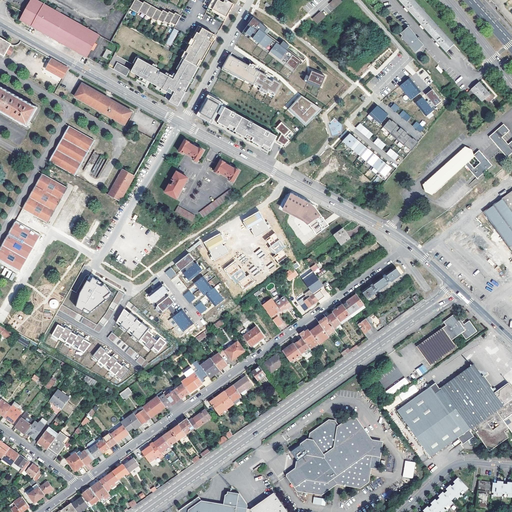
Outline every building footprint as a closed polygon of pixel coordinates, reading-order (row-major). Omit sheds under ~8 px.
[(31,0),(24,13),(20,20),(87,59),(100,36),(36,0),(31,0)] [(136,0),(134,0),(129,9),(137,14),(138,12),(156,22),(157,20),(163,23),(163,22),(169,25),(170,23),(175,26),(180,16),(178,15),(175,13),(174,15),(172,14),(169,12),(168,13),(166,12),(163,11),(162,12),(160,11),(153,7),(147,4),(144,2),(143,4),(138,1),(136,0)] [(223,18),(221,21),(224,22),(233,5),(229,2),(224,0),(223,3),(217,0),(204,0),(202,4),(208,7),(212,10),(211,11),(219,16),(223,18)] [(340,0),(333,0),(329,4),(334,9),(342,1),(340,0)] [(455,44),(414,0),(399,0),(446,52),(455,44)] [(320,11),(312,18),(317,24),(325,16),(320,11)] [(249,23),(246,27),(262,39),(266,33),(302,59),(303,57),(288,47),(287,46),(267,33),(265,31),(267,28),(251,17),(248,22),(249,23)] [(185,60),(198,68),(216,36),(214,35),(198,26),(194,32),(196,33),(193,40),(195,41),(192,47),(190,46),(186,53),(188,54),(185,60)] [(246,27),(243,31),(295,68),(302,59),(266,33),(262,39),(246,27)] [(173,28),(166,44),(172,46),(178,30),(173,28)] [(409,30),(401,36),(403,38),(410,31),(409,30)] [(294,70),(295,68),(243,31),(241,34),(294,70)] [(419,41),(410,31),(403,38),(415,52),(421,47),(417,42),(419,41)] [(0,52),(5,55),(7,52),(12,55),(15,49),(10,47),(11,44),(0,38),(0,52)] [(102,58),(108,61),(112,54),(107,50),(102,58)] [(271,79),(231,55),(228,60),(222,72),(274,100),(282,85),(271,79)] [(47,69),(63,78),(69,69),(53,59),(47,69)] [(168,93),(165,98),(178,105),(198,68),(185,60),(174,80),(159,72),(159,70),(138,59),(131,73),(149,83),(168,93)] [(117,63),(113,70),(126,77),(130,70),(117,63)] [(312,70),(308,80),(321,86),(325,76),(312,70)] [(421,91),(409,77),(399,86),(411,100),(421,91)] [(320,89),(321,86),(308,80),(306,83),(320,89)] [(490,94),(479,82),(471,89),(482,102),(490,94)] [(82,84),(74,97),(124,125),(132,112),(82,84)] [(0,113),(27,128),(37,110),(0,88),(0,113)] [(441,99),(431,88),(425,94),(429,98),(435,105),(441,99)] [(210,96),(208,95),(201,108),(198,112),(214,121),(217,115),(223,104),(210,96)] [(319,110),(302,96),(298,102),(290,110),(306,124),(319,110)] [(426,101),(422,97),(416,103),(427,115),(434,109),(432,108),(426,101)] [(432,108),(435,105),(429,98),(426,101),(432,108)] [(377,106),(369,114),(380,124),(388,114),(382,109),(381,110),(377,106)] [(278,137),(225,108),(217,122),(226,127),(242,136),(260,146),(269,151),(270,151),(277,138),(278,137)] [(198,112),(196,116),(212,124),(214,121),(198,112)] [(383,127),(391,133),(397,126),(398,125),(394,122),(394,123),(392,121),(389,119),(383,127)] [(332,136),(342,132),(338,120),(328,123),(332,136)] [(282,122),(277,128),(279,130),(282,133),(279,139),(278,141),(282,144),(285,146),(290,140),(286,137),(292,131),(282,122)] [(503,124),(489,136),(507,157),(511,152),(511,140),(508,144),(502,137),(509,131),(503,124)] [(404,131),(397,126),(391,133),(394,136),(393,136),(397,139),(404,131)] [(49,162),(75,176),(94,142),(69,127),(49,162)] [(404,131),(397,139),(400,142),(401,142),(404,144),(410,137),(404,131)] [(348,146),(355,138),(354,136),(350,133),(342,141),(348,146)] [(413,138),(410,137),(404,144),(411,151),(419,142),(415,139),(414,140),(413,138)] [(355,138),(348,146),(353,150),(360,142),(359,140),(355,138)] [(193,159),(197,162),(204,150),(199,148),(198,149),(189,144),(190,142),(185,140),(179,151),(183,154),(184,153),(194,158),(193,159)] [(360,142),(353,150),(360,156),(367,147),(362,143),(360,142)] [(367,147),(360,156),(366,161),(373,152),(368,148),(367,147)] [(465,147),(424,185),(432,195),(465,166),(466,165),(477,177),(478,179),(493,165),(479,150),(473,155),(465,147)] [(373,152),(366,161),(372,166),(379,158),(374,154),(373,152)] [(379,158),(372,166),(379,171),(385,163),(381,159),(379,158)] [(229,179),(233,182),(240,171),(235,168),(235,169),(225,164),(226,162),(221,160),(215,171),(219,174),(220,173),(230,178),(229,179)] [(385,163),(379,171),(385,177),(392,168),(387,164),(385,163)] [(109,190),(122,198),(134,177),(121,169),(109,190)] [(165,192),(176,198),(188,178),(176,171),(172,180),(174,181),(172,185),(170,183),(165,192)] [(23,209),(47,224),(67,190),(42,175),(23,209)] [(200,212),(204,217),(235,194),(231,188),(200,212)] [(511,190),(482,212),(511,252),(511,190)] [(299,198),(291,194),(286,204),(288,206),(287,208),(289,209),(288,212),(293,214),(301,199),(299,198)] [(324,230),(329,226),(314,206),(308,202),(301,199),(293,214),(303,220),(309,224),(316,234),(323,229),(324,230)] [(175,212),(192,221),(195,216),(178,206),(175,212)] [(259,213),(245,221),(249,228),(251,227),(253,229),(251,230),(256,237),(269,230),(265,222),(264,222),(259,213)] [(0,259),(14,267),(20,271),(40,237),(15,222),(0,249),(0,259)] [(341,245),(350,239),(342,228),(333,234),(341,245)] [(286,247),(275,233),(266,239),(271,246),(270,247),(276,255),(274,256),(279,263),(288,256),(283,249),(286,247)] [(220,235),(206,243),(212,253),(210,253),(215,261),(229,253),(224,245),(223,246),(222,243),(224,242),(220,235)] [(260,247),(255,253),(260,258),(266,253),(260,247)] [(189,253),(178,262),(183,269),(184,268),(193,261),(194,260),(189,253)] [(244,254),(239,259),(244,264),(249,260),(244,254)] [(193,261),(184,268),(186,271),(196,264),(193,261)] [(321,266),(318,262),(316,263),(310,268),(313,271),(321,266)] [(186,271),(183,274),(189,281),(203,270),(197,263),(196,264),(186,271)] [(235,263),(225,269),(236,284),(239,282),(244,288),(254,281),(249,274),(246,277),(240,268),(239,268),(235,263)] [(260,272),(255,266),(249,272),(254,278),(260,272)] [(313,271),(315,275),(316,274),(323,269),(321,266),(313,271)] [(6,276),(5,277),(12,281),(16,273),(5,268),(2,274),(6,276)] [(171,268),(165,272),(170,279),(176,274),(171,268)] [(284,273),(287,278),(295,272),(292,268),(291,269),(290,268),(284,273)] [(313,271),(310,268),(300,275),(313,293),(324,286),(315,275),(313,271)] [(372,284),(362,291),(367,298),(401,274),(396,268),(385,275),(372,284)] [(203,276),(194,283),(204,296),(206,294),(215,307),(224,300),(215,287),(213,289),(203,276)] [(80,309),(84,311),(85,308),(91,312),(106,300),(105,298),(111,292),(104,283),(101,285),(98,283),(100,281),(93,277),(91,282),(88,280),(83,289),(86,290),(83,294),(81,294),(79,301),(81,302),(80,309)] [(158,278),(152,283),(157,289),(162,284),(158,278)] [(149,295),(155,303),(155,302),(165,295),(168,292),(162,284),(149,295)] [(254,295),(256,297),(266,290),(264,287),(254,295)] [(119,291),(112,302),(118,305),(125,294),(119,291)] [(196,298),(190,291),(184,296),(190,303),(196,298)] [(320,291),(314,295),(318,301),(324,296),(320,291)] [(416,294),(411,298),(415,303),(420,299),(416,294)] [(165,295),(155,302),(157,305),(167,298),(165,295)] [(298,302),(304,311),(318,301),(313,295),(309,298),(308,299),(306,296),(298,302)] [(357,295),(343,304),(352,316),(352,317),(366,307),(357,295)] [(169,296),(167,298),(157,305),(163,312),(174,303),(169,296)] [(276,303),(282,311),(287,308),(289,310),(293,308),(285,296),(276,303)] [(50,307),(52,308),(54,309),(57,308),(58,306),(59,304),(58,301),(56,300),(54,299),(51,300),(50,302),(49,305),(50,307)] [(268,314),(271,318),(278,313),(275,309),(277,307),(271,300),(263,306),(268,313),(268,314)] [(118,305),(112,302),(109,307),(115,311),(118,305)] [(201,302),(195,307),(201,314),(207,309),(201,302)] [(75,319),(78,314),(62,304),(58,310),(75,319)] [(341,323),(342,323),(352,316),(343,304),(333,312),(334,313),(341,322),(341,323)] [(109,307),(103,317),(108,321),(111,317),(115,311),(109,307)] [(158,354),(167,342),(163,339),(161,337),(158,341),(155,339),(153,337),(154,335),(151,333),(148,330),(150,328),(144,324),(142,322),(141,323),(137,320),(138,319),(131,314),(130,313),(129,314),(124,309),(117,320),(121,324),(120,325),(128,331),(129,330),(133,333),(132,335),(140,341),(141,339),(147,344),(146,345),(151,350),(151,349),(158,354)] [(183,310),(172,318),(184,332),(194,324),(190,319),(186,314),(183,310)] [(332,314),(327,318),(334,327),(341,322),(334,313),(332,314)] [(83,317),(78,314),(75,319),(80,322),(83,317)] [(454,314),(443,322),(446,325),(445,326),(454,339),(462,333),(466,339),(479,330),(471,319),(464,324),(463,322),(461,319),(459,321),(454,314)] [(372,319),(370,316),(361,322),(359,324),(361,327),(360,327),(368,338),(379,331),(376,328),(371,322),(373,321),(372,319)] [(97,325),(83,317),(80,322),(99,333),(104,326),(99,322),(97,325)] [(103,317),(99,322),(104,326),(108,321),(103,317)] [(321,324),(328,334),(335,329),(334,328),(334,327),(327,318),(326,317),(319,322),(321,324)] [(273,322),(278,328),(283,325),(278,318),(273,322)] [(212,331),(223,323),(220,320),(210,328),(212,331)] [(317,327),(310,332),(318,342),(319,343),(329,336),(328,334),(321,324),(317,327)] [(62,326),(59,325),(53,335),(60,340),(61,337),(68,341),(67,342),(74,346),(75,345),(81,349),(81,350),(83,352),(89,342),(87,341),(86,340),(87,339),(82,336),(80,335),(79,336),(75,334),(72,332),(73,331),(69,328),(67,327),(66,329),(62,326)] [(1,335),(10,340),(13,334),(0,326),(0,335),(1,336),(1,335)] [(417,346),(430,365),(457,346),(452,340),(454,339),(445,326),(417,346)] [(244,336),(251,346),(264,337),(256,327),(244,336)] [(210,328),(204,332),(206,336),(212,331),(210,328)] [(300,334),(303,338),(310,348),(318,342),(310,332),(309,330),(305,332),(304,331),(300,334)] [(112,332),(107,338),(113,342),(118,337),(112,332)] [(195,338),(198,342),(206,336),(204,332),(195,338)] [(130,347),(118,337),(113,342),(125,352),(130,347)] [(303,338),(295,344),(302,354),(304,357),(312,351),(310,348),(303,338)] [(225,351),(232,361),(244,351),(237,342),(225,351)] [(291,362),(302,354),(295,344),(294,343),(283,351),(291,362)] [(104,348),(101,346),(93,355),(99,361),(104,365),(110,370),(110,371),(115,375),(116,374),(122,379),(130,370),(127,367),(124,365),(122,366),(120,364),(117,362),(118,360),(116,358),(112,355),(111,357),(109,354),(106,352),(107,351),(104,348)] [(130,347),(125,352),(131,357),(136,352),(130,347)] [(344,356),(351,350),(348,347),(341,352),(344,356)] [(140,355),(136,352),(131,357),(136,361),(140,355)] [(211,359),(220,371),(228,365),(223,359),(219,353),(211,359)] [(265,363),(271,372),(285,363),(278,354),(265,363)] [(140,355),(136,361),(141,366),(146,360),(140,355)] [(208,375),(210,378),(220,371),(211,359),(210,359),(201,366),(208,375)] [(182,383),(189,392),(205,381),(204,379),(208,375),(201,366),(198,363),(194,366),(198,370),(194,373),(190,368),(183,374),(186,379),(181,382),(182,383)] [(423,364),(415,370),(420,376),(428,370),(423,364)] [(252,372),(258,380),(266,374),(260,366),(252,372)] [(397,410),(431,457),(451,443),(459,437),(470,429),(473,426),(490,450),(508,437),(505,433),(510,429),(511,432),(511,386),(508,382),(493,393),(483,379),(473,366),(435,393),(430,386),(397,410)] [(146,375),(148,379),(155,373),(157,375),(158,374),(160,377),(163,375),(157,367),(146,375)] [(84,380),(93,386),(97,382),(87,375),(84,380)] [(233,386),(240,394),(253,385),(247,376),(233,386)] [(390,397),(409,382),(404,377),(386,391),(390,397)] [(47,387),(50,390),(55,382),(52,380),(47,387)] [(175,391),(181,398),(189,392),(182,383),(174,389),(175,391)] [(399,393),(402,400),(418,392),(415,385),(399,393)] [(234,403),(235,404),(240,400),(239,398),(241,396),(240,394),(233,386),(225,391),(234,403)] [(119,394),(123,400),(133,393),(128,387),(119,394)] [(62,410),(70,398),(59,389),(50,401),(62,410)] [(165,407),(167,409),(174,404),(181,398),(175,391),(166,397),(165,395),(160,399),(165,407)] [(210,402),(219,414),(234,403),(225,391),(210,402)] [(144,409),(150,418),(165,407),(160,399),(158,397),(143,408),(144,409)] [(1,400),(0,401),(0,412),(4,416),(11,406),(1,399),(1,400)] [(4,416),(14,423),(22,412),(18,409),(22,404),(16,400),(11,406),(4,416)] [(135,416),(141,425),(150,418),(144,409),(140,412),(139,411),(136,413),(137,415),(135,416)] [(197,416),(203,423),(212,417),(206,409),(197,416)] [(26,413),(17,426),(26,433),(35,421),(29,416),(30,415),(26,413)] [(123,425),(127,432),(133,428),(135,430),(141,425),(135,416),(133,414),(121,423),(123,425)] [(194,428),(195,429),(203,423),(197,416),(194,418),(193,417),(189,420),(194,428)] [(288,475),(299,490),(322,494),(324,492),(325,493),(327,491),(327,490),(328,490),(330,489),(330,488),(337,483),(360,487),(368,481),(371,467),(377,468),(381,442),(371,440),(356,419),(350,418),(338,427),(334,422),(329,421),(320,427),(319,427),(318,428),(318,429),(317,429),(315,430),(315,431),(314,431),(312,432),(312,433),(311,434),(310,440),(308,440),(305,441),(304,441),(302,442),(302,444),(291,451),(298,460),(296,469),(288,475)] [(179,425),(186,434),(194,428),(189,420),(188,419),(179,425)] [(31,435),(35,438),(45,425),(40,422),(38,423),(35,421),(26,433),(30,436),(31,435)] [(111,434),(117,442),(129,433),(127,432),(123,425),(111,434)] [(171,431),(178,440),(186,434),(179,425),(171,431)] [(49,428),(38,442),(47,449),(58,435),(49,428)] [(475,436),(470,429),(459,437),(464,444),(475,436)] [(169,446),(170,447),(178,441),(178,440),(171,431),(163,437),(169,446)] [(54,454),(57,456),(70,439),(60,432),(58,435),(47,449),(54,454)] [(103,439),(110,447),(117,442),(111,434),(110,433),(103,438),(103,439)] [(215,440),(219,445),(228,439),(225,436),(218,441),(217,440),(215,440)] [(155,445),(161,452),(169,446),(163,437),(154,443),(155,445)] [(96,444),(103,453),(110,447),(103,439),(96,444)] [(0,456),(2,458),(10,448),(0,440),(0,456)] [(87,452),(93,460),(103,453),(96,444),(91,448),(87,452)] [(151,447),(150,446),(142,452),(150,463),(158,457),(160,459),(163,456),(161,452),(155,445),(151,447)] [(2,458),(11,465),(19,455),(10,448),(2,458)] [(203,457),(211,451),(209,449),(201,454),(203,457)] [(85,463),(86,465),(93,460),(87,452),(80,457),(85,463)] [(67,461),(75,471),(85,463),(80,457),(77,453),(67,461)] [(13,464),(24,471),(30,463),(27,461),(28,461),(25,458),(20,455),(13,464)] [(130,473),(139,466),(134,458),(124,465),(129,472),(130,473)] [(405,460),(403,477),(413,478),(416,461),(405,460)] [(39,471),(40,470),(33,465),(32,465),(30,463),(24,471),(34,478),(39,471)] [(123,465),(113,472),(119,480),(129,472),(124,465),(123,465)] [(33,479),(36,482),(42,473),(39,471),(34,478),(33,479)] [(110,486),(119,480),(113,472),(100,481),(107,492),(112,489),(110,486)] [(456,483),(453,486),(459,493),(464,489),(465,492),(469,488),(459,477),(456,480),(457,482),(456,482),(456,483)] [(91,487),(97,496),(99,499),(103,496),(108,493),(107,492),(100,481),(91,487)] [(489,508),(488,481),(478,481),(478,508),(489,508)] [(498,483),(494,483),(493,493),(498,493),(498,496),(503,496),(503,494),(504,484),(504,482),(500,481),(500,483),(499,483),(498,483)] [(40,488),(45,495),(48,493),(49,494),(51,493),(50,491),(53,489),(48,482),(40,488)] [(508,484),(504,484),(503,494),(509,494),(508,497),(511,497),(511,482),(510,482),(510,484),(509,484),(508,484)] [(34,490),(28,495),(34,503),(45,495),(40,488),(37,485),(33,488),(34,490)] [(448,490),(445,493),(452,500),(456,497),(457,499),(461,496),(459,493),(453,486),(451,485),(448,487),(449,489),(449,490),(448,490)] [(97,496),(91,487),(80,495),(82,497),(87,503),(90,501),(92,504),(99,499),(97,496)] [(440,497),(437,500),(444,508),(448,504),(450,506),(454,502),(452,500),(445,493),(444,491),(440,495),(442,496),(441,497),(440,497)] [(289,511),(275,493),(252,510),(248,509),(249,505),(241,494),(229,492),(228,494),(226,495),(225,504),(203,500),(200,497),(181,511),(289,511)] [(13,503),(20,511),(22,511),(30,507),(22,496),(13,503)] [(72,505),(77,511),(80,511),(89,506),(87,503),(82,497),(72,505)] [(433,504),(430,507),(434,511),(439,511),(440,511),(441,511),(443,511),(446,510),(444,508),(437,500),(436,499),(433,502),(434,503),(433,504)] [(9,506),(13,511),(20,511),(13,503),(9,506)]
